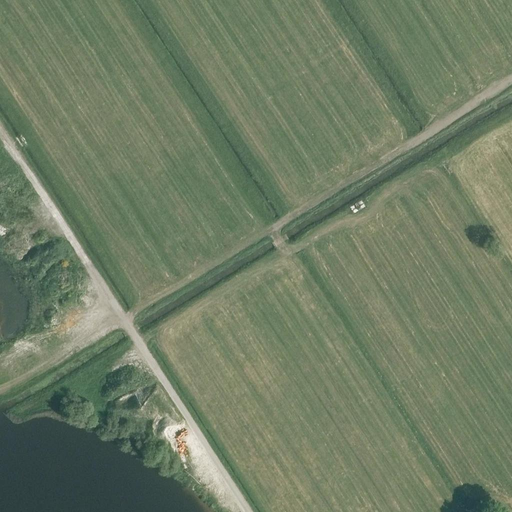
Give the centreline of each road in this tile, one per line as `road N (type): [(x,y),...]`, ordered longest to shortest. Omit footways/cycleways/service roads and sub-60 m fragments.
road 1 (track): [(247,511),(0,128)]
road 2 (track): [(511,82),(263,233)]
road 3 (track): [(0,392),(125,320)]
